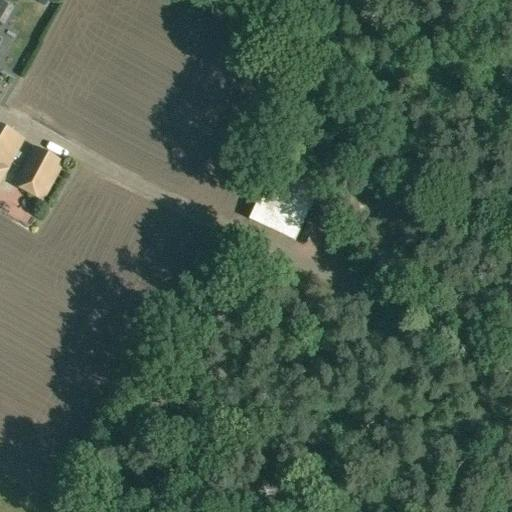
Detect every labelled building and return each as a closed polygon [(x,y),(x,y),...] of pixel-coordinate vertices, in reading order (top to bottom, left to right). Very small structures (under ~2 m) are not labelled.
[(0,0),(0,41),(1,39),(0,38),(0,19),(3,22),(12,7),(0,0)] [(0,183),(9,169),(8,168),(25,139),(0,124),(0,183)] [(12,185),(43,202),(65,163),(34,146),(12,185)] [(249,220),(295,243),(320,191),(273,170),(249,220)] [(419,217),(416,190),(377,194),(380,221),(419,217)]
